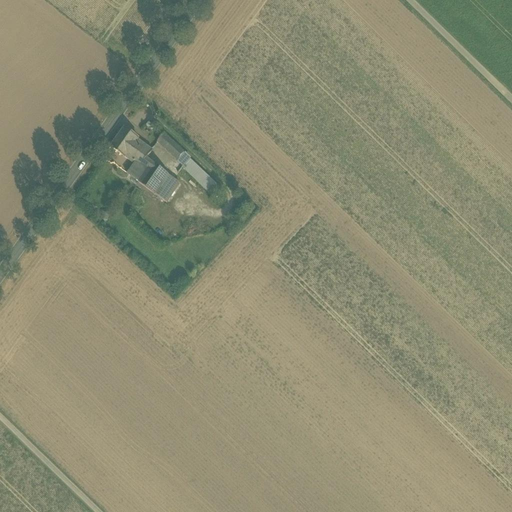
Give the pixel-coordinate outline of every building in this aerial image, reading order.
[(146,127),(153,133),(156,129),(149,123),(146,127)] [(112,146),(126,157),(138,140),(139,139),(125,128),(112,146)] [(184,152),(164,133),(158,142),(178,162),(183,154),(184,152)] [(138,140),(126,157),(135,163),(128,174),(133,178),(147,158),(152,150),(138,140)] [(183,154),(178,162),(183,167),(181,168),(211,196),(218,189),(190,163),(191,162),(183,154)] [(168,174),(147,158),(133,178),(155,193),(168,202),(181,183),(168,174)]
